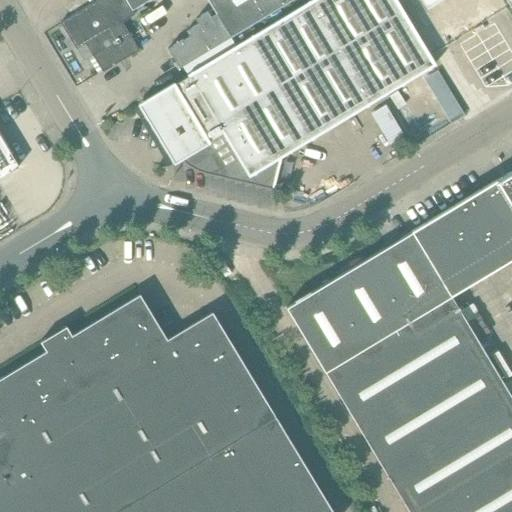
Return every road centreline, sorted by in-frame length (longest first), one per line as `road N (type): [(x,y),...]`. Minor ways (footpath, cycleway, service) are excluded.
road 1 (unclassified): [(115,207),(162,207),(310,233),(511,117)]
road 2 (unknown): [(349,511),(200,273),(181,266),(129,281)]
road 3 (unclassified): [(115,207),(101,168),(0,1)]
road 4 (unknown): [(129,281),(0,352)]
road 5 (unclassified): [(0,265),(69,223),(115,207)]
